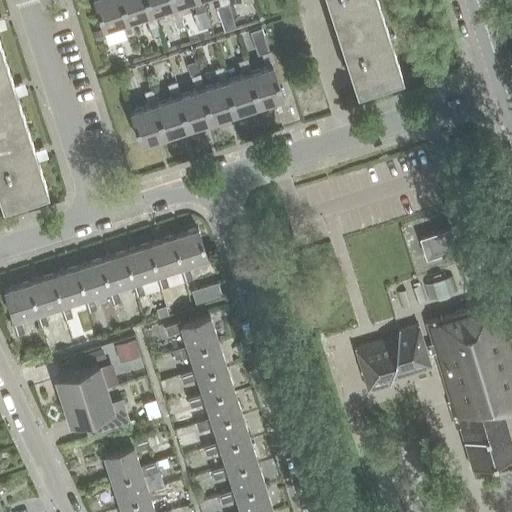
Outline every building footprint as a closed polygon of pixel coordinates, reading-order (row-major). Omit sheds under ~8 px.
[(127,20),(119,0),(93,0),(102,28),(120,23),(125,37),(134,34),(129,20),(127,20)] [(150,13),(145,0),(119,0),(127,20),(129,20),(144,15),(148,29),(150,28),(157,26),(153,12),(150,13)] [(173,5),(171,0),(145,0),(150,13),(153,12),(168,7),(172,21),(181,18),(177,4),(173,5)] [(171,0),(173,5),(177,4),(188,0),(191,0),(196,13),(205,10),(201,0),(171,0)] [(218,0),(220,6),(217,7),(224,30),(236,26),(228,0),(218,0)] [(380,8),(377,0),(327,0),(334,23),(380,8)] [(334,23),(355,88),(401,73),(380,8),(334,23)] [(197,29),(209,25),(205,10),(196,13),(192,14),(197,29)] [(150,28),(152,36),(160,34),(157,26),(150,28)] [(265,67),(251,71),(247,72),(258,105),(282,97),(272,66),(274,65),(262,27),(249,31),(257,55),(261,54),(265,67)] [(102,28),(92,31),(95,40),(105,37),(102,28)] [(4,58),(0,58),(0,130),(25,122),(16,95),(21,93),(18,84),(13,85),(4,58)] [(247,72),(251,71),(246,58),(237,61),(242,74),(227,79),(224,80),(234,112),(258,105),(247,72)] [(198,73),(194,62),(187,64),(190,76),(198,73)] [(224,80),(227,79),(222,66),(214,69),(218,82),(204,86),(200,88),(211,120),(234,112),(224,80)] [(200,88),(204,86),(200,74),(190,77),(194,90),(180,95),(177,96),(187,127),(211,120),(200,88)] [(177,96),(180,95),(176,81),(166,84),(171,97),(156,102),(154,103),(164,135),(187,127),(177,96)] [(140,143),(141,143),(164,135),(154,103),(156,102),(152,89),(143,92),(147,105),(129,111),(140,143)] [(25,122),(0,130),(0,198),(1,202),(46,187),(37,159),(41,158),(38,148),(34,150),(25,122)] [(426,259),(457,248),(450,227),(419,237),(426,259)] [(198,228),(177,234),(189,269),(209,263),(198,228)] [(177,234),(158,241),(169,275),(189,269),(177,234)] [(158,241),(139,247),(150,282),(169,275),(158,241)] [(139,247),(119,253),(130,288),(150,282),(139,247)] [(119,253),(100,259),(111,294),(130,288),(119,253)] [(100,259),(80,266),(92,300),(111,294),(100,259)] [(80,266),(61,272),(72,307),(92,300),(80,266)] [(61,272),(42,278),(53,313),(72,307),(61,272)] [(456,291),(451,275),(424,284),(429,299),(456,291)] [(42,278),(22,284),(33,319),(53,313),(42,278)] [(22,284),(2,291),(13,326),(33,319),(22,284)] [(203,284),(194,287),(198,297),(207,294),(203,284)] [(194,287),(185,290),(189,300),(198,297),(194,287)] [(164,296),(156,299),(159,309),(168,306),(164,296)] [(156,299),(147,302),(150,312),(159,309),(156,299)] [(511,457),(511,446),(502,414),(511,411),(511,349),(497,300),(425,322),(432,343),(435,353),(449,401),(447,401),(455,428),(459,427),(472,469),(511,457)] [(205,304),(170,315),(177,336),(212,324),(205,304)] [(129,319),(120,322),(123,332),(132,329),(129,319)] [(120,322),(111,325),(114,334),(123,332),(120,322)] [(212,324),(177,336),(183,355),(218,344),(212,324)] [(397,335),(355,347),(368,391),(390,383),(390,379),(431,367),(427,355),(435,353),(432,343),(424,346),(418,324),(397,330),(397,335)] [(90,331),(81,334),(84,344),(93,341),(90,331)] [(156,332),(146,336),(149,344),(159,341),(156,332)] [(81,334),(72,337),(75,347),(84,344),(81,334)] [(115,345),(120,362),(137,357),(132,340),(115,345)] [(51,344),(42,347),(45,357),(54,354),(51,344)] [(218,344),(183,355),(190,374),(224,363),(218,344)] [(42,347),(33,350),(37,359),(45,357),(42,347)] [(162,352),(153,355),(155,364),(165,361),(162,352)] [(165,361),(155,364),(158,373),(168,370),(165,361)] [(224,363),(190,374),(196,394),(231,383),(224,363)] [(104,388),(97,364),(56,377),(63,401),(104,388)] [(231,383),(196,394),(202,413),(237,402),(231,383)] [(71,424),(96,416),(101,431),(130,422),(122,397),(109,402),(104,388),(63,401),(71,424)] [(175,391),(165,394),(168,403),(178,400),(175,391)] [(178,400),(168,403),(171,412),(181,408),(178,400)] [(149,404),(155,422),(165,419),(159,401),(149,404)] [(237,402),(202,413),(208,433),(243,421),(237,402)] [(243,421),(208,433),(215,452),(249,441),(243,421)] [(188,429),(178,433),(181,442),(190,438),(188,429)] [(136,433),(101,445),(107,465),(142,454),(136,433)] [(171,434),(162,438),(164,447),(174,443),(171,434)] [(190,438),(181,442),(183,450),(193,447),(190,438)] [(249,441),(215,452),(221,471),(256,460),(249,441)] [(174,443),(164,447),(167,456),(177,452),(174,443)] [(142,454),(107,465),(114,484),(148,473),(142,454)] [(256,460),(221,471),(227,491),(262,480),(256,460)] [(200,468),(190,471),(193,480),(203,477),(200,468)] [(148,473),(114,484),(120,504),(155,493),(148,473)] [(184,473),(174,476),(177,485),(187,482),(184,473)] [(203,477),(193,480),(196,489),(206,486),(203,477)] [(262,480),(227,491),(233,510),(268,499),(262,480)] [(187,482),(177,485),(180,494),(190,491),(187,482)] [(155,493),(120,504),(122,511),(160,511),(161,511),(155,493)] [(272,511),(268,499),(233,510),(234,511),(272,511)]
